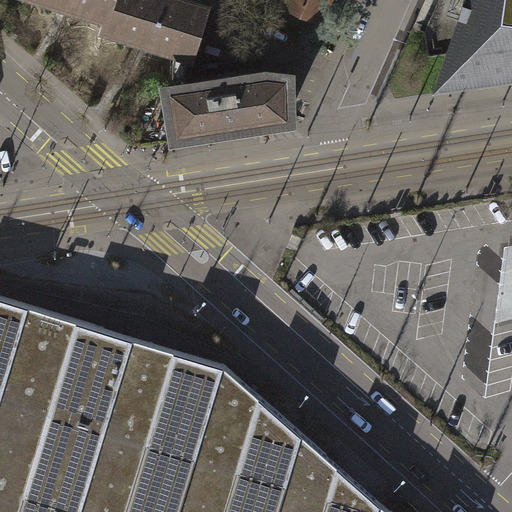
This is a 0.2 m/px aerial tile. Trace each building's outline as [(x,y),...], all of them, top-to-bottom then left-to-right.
[(60,0),(107,15),(111,0),(60,0)] [(206,7),(182,0),(111,0),(107,15),(104,25),(191,52),(206,7)] [(325,0),(279,0),(278,3),(317,20),(325,0)] [(432,96),(511,82),(511,0),(465,0),(462,8),(446,55),(433,93),(432,96)] [(266,70),(168,86),(176,133),(289,115),(289,72),(266,70)] [(393,511),(392,510),(223,362),(0,295),(0,511),(393,511)]
